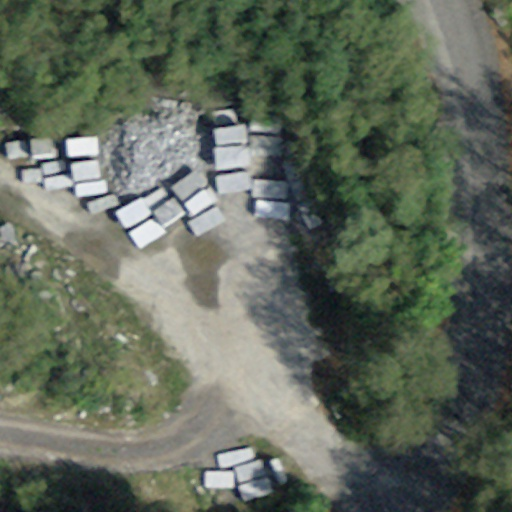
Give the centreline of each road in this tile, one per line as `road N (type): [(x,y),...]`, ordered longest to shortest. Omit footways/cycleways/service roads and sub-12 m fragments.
road 1 (unclassified): [(444,0),(479,100),(487,178),(480,342),(445,454),(414,511)]
road 2 (track): [(0,182),(169,288),(392,511)]
